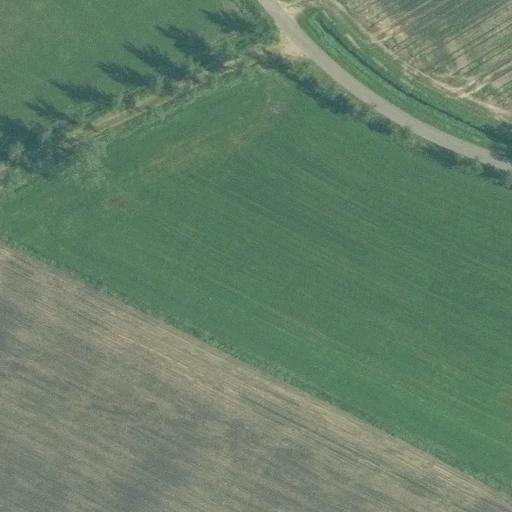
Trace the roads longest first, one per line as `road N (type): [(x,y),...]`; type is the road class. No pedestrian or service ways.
road 1 (track): [(0,181),(298,43)]
road 2 (unclassified): [(511,167),(440,138),(334,76),(262,0)]
